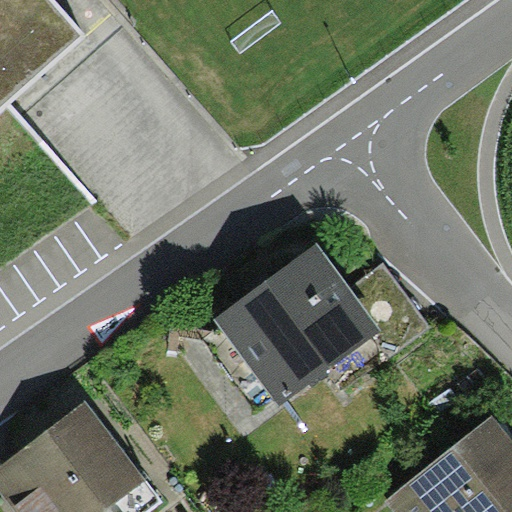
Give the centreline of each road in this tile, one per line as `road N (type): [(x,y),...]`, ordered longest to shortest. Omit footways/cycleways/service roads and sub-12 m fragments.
road 1 (residential): [(350,143),(0,386)]
road 2 (residential): [(350,143),(446,274),(511,342)]
road 3 (residential): [(511,24),(350,143)]
